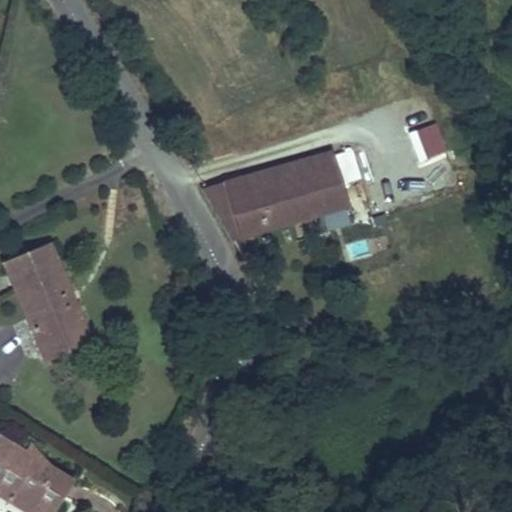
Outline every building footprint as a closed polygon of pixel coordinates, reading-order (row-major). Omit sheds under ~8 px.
[(435,125),(410,133),(421,164),(446,155),(435,125)] [(334,152),(206,191),(215,206),(228,227),(236,239),(349,205),(334,152)] [(53,245),(10,264),(52,359),(73,349),(66,337),(83,328),(65,288),(70,286),(53,245)] [(83,328),(66,337),(73,349),(96,338),(73,285),(70,286),(65,288),(83,328)] [(4,435),(0,441),(0,491),(13,499),(18,489),(55,511),(75,476),(4,435)] [(55,511),(18,489),(13,499),(36,511),(55,511)]
